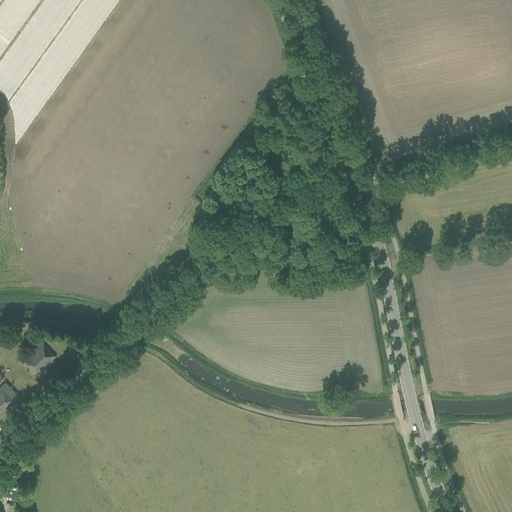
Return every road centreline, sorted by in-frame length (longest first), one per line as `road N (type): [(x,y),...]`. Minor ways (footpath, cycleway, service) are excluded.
road 1 (tertiary): [(446,511),(416,426),(361,185),(290,0)]
road 2 (track): [(345,146),(122,338)]
road 3 (track): [(122,338),(0,446)]
